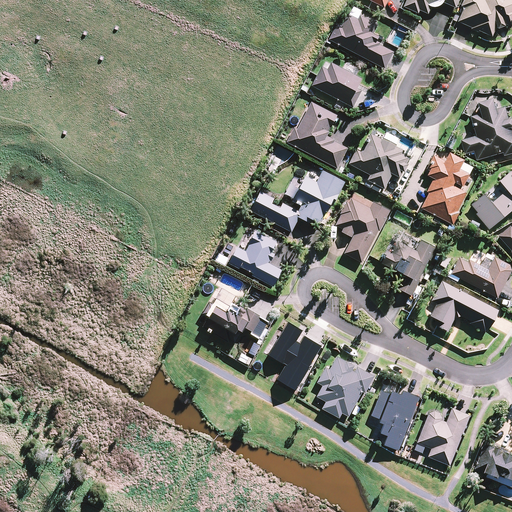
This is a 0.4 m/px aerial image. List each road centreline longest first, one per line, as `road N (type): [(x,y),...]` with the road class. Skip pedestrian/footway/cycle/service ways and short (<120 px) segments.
road 1 (residential): [(391,337),(355,333),(308,305),(310,276),(326,272),(386,327)]
road 2 (residential): [(463,66),(438,115),(414,117),(405,106),(408,77),(428,52),(459,59)]
road 3 (residential): [(511,355),(497,370),(471,376),(391,337)]
